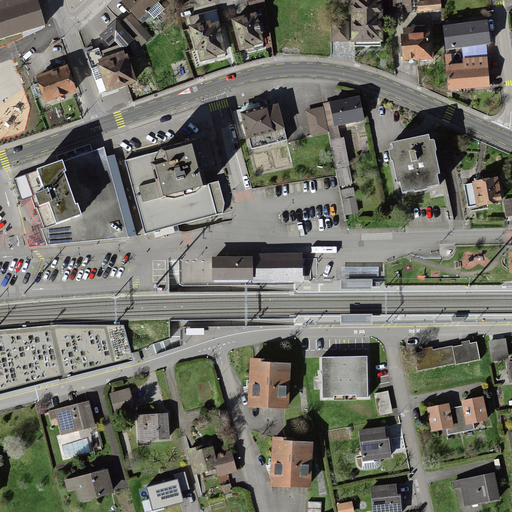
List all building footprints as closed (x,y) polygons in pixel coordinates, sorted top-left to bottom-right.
[(0,40),(45,27),(37,0),(7,0),(0,2),(0,40)] [(130,0),(123,7),(131,16),(139,24),(164,0),(130,0)] [(265,0),(247,0),(250,10),(267,6),(265,0)] [(380,2),(351,3),(352,25),(353,39),(382,38),(380,2)] [(131,16),(127,22),(145,45),(153,40),(139,24),(131,16)] [(255,18),(231,23),(237,47),(261,41),(255,18)] [(485,19),(442,23),(444,47),(487,42),(485,19)] [(218,22),(189,30),(197,61),(226,54),(218,22)] [(352,25),(333,26),(334,41),(353,40),(353,39),(352,25)] [(133,45),(118,27),(102,40),(108,47),(113,42),(123,53),(133,45)] [(428,27),(399,29),(401,54),(430,52),(428,27)] [(126,59),(98,68),(108,98),(136,89),(126,59)] [(487,59),(443,63),(445,87),(489,84),(487,59)] [(67,69),(39,79),(46,101),(75,90),(67,69)] [(357,96),(328,103),(334,128),(363,122),(357,96)] [(276,103),(241,113),(248,136),(283,126),(276,103)] [(308,111),(314,134),(326,131),(321,108),(308,111)] [(429,135),(388,142),(396,186),(437,179),(429,135)] [(132,159),(126,161),(142,232),(224,213),(216,180),(204,183),(195,144),(132,159)] [(104,147),(26,173),(42,218),(51,246),(136,236),(121,178),(113,180),(107,157),(104,147)] [(113,180),(121,178),(115,155),(107,157),(113,180)] [(494,171),(465,177),(471,209),(500,203),(494,171)] [(51,246),(42,218),(32,222),(35,230),(25,234),(29,246),(51,246)] [(302,252),(252,253),(252,256),(253,280),(252,280),(252,283),(303,282),(302,259),(302,252)] [(215,257),(212,257),(212,280),(252,280),(253,280),(252,256),(241,256),(218,257),(215,257)] [(378,267),(341,267),(341,276),(378,276),(378,267)] [(372,289),(371,279),(341,280),(341,290),(372,289)] [(492,359),(507,358),(505,341),(490,342),(492,359)] [(476,342),(415,353),(418,371),(479,360),(476,342)] [(369,357),(321,356),(320,394),(368,395),(369,357)] [(250,358),(247,400),(287,403),(290,361),(250,358)] [(481,395),(461,399),(465,419),(486,415),(481,395)] [(447,401),(427,405),(432,429),(452,425),(447,401)] [(88,404),(58,412),(64,434),(94,426),(88,404)] [(170,412),(140,414),(142,439),(172,437),(170,412)] [(386,426),(361,429),(364,458),(389,455),(386,426)] [(272,437),(270,480),(309,482),(311,439),(272,437)] [(229,451),(211,456),(207,444),(189,449),(197,476),(214,471),(216,476),(235,471),(229,451)] [(110,467),(77,475),(82,495),(115,488),(110,467)] [(495,474),(461,481),(466,506),(500,499),(495,474)] [(177,479),(146,487),(153,510),(183,502),(177,479)] [(399,511),(395,484),(370,487),(373,511),(399,511)]
